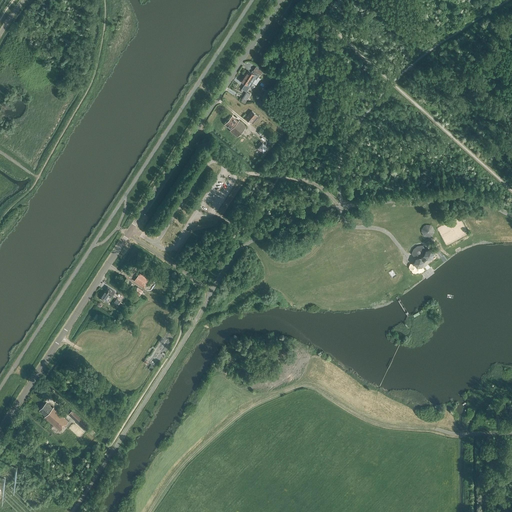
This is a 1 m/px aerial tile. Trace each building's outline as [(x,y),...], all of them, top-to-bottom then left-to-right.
[(256,66),(252,73),(257,76),(258,77),(259,74),(260,74),(262,71),(260,70),(261,68),(256,66)] [(248,71),(244,77),(252,82),(255,78),(256,79),(258,77),(257,76),(252,73),(248,71)] [(242,81),(241,81),(245,84),(242,89),(246,92),(249,86),(250,87),(252,82),(244,77),(242,81)] [(258,115),(252,110),(245,118),(251,123),(258,115)] [(238,121),(232,116),(225,124),(231,129),(230,130),(237,136),(246,126),(239,120),(238,121)] [(263,142),(258,147),(263,152),(269,147),(263,142)] [(435,232),(435,229),(434,228),(433,227),(432,227),(431,226),(429,225),(428,225),(427,226),(425,226),(424,227),(424,228),(423,229),(422,230),(422,231),(422,232),(423,234),(423,235),(424,236),(425,237),(426,237),(427,238),(428,238),(430,238),(431,238),(433,236),(434,235),(434,234),(435,233),(435,232)] [(422,245),(419,246),(418,246),(414,249),(412,254),(416,259),(421,258),(424,255),(427,258),(432,257),(434,253),(431,249),(426,250),(422,245)] [(435,245),(431,249),(434,253),(434,254),(439,250),(435,245)] [(421,258),(416,259),(414,263),(417,267),(422,266),(424,262),(423,261),(427,258),(424,255),(421,258)] [(140,273),(134,281),(145,288),(150,280),(140,273)] [(108,287),(107,287),(100,298),(105,301),(105,300),(107,302),(110,299),(107,297),(108,295),(111,297),(115,291),(108,287)] [(137,288),(134,292),(139,295),(142,291),(143,290),(138,287),(137,288)] [(47,403),(40,410),(46,416),(45,417),(54,426),(53,426),(50,429),(55,433),(58,430),(57,429),(58,429),(60,431),(70,420),(64,415),(62,417),(57,412),(58,411),(54,407),(53,408),(47,403)] [(87,431),(90,428),(72,411),(69,414),(87,431)]
